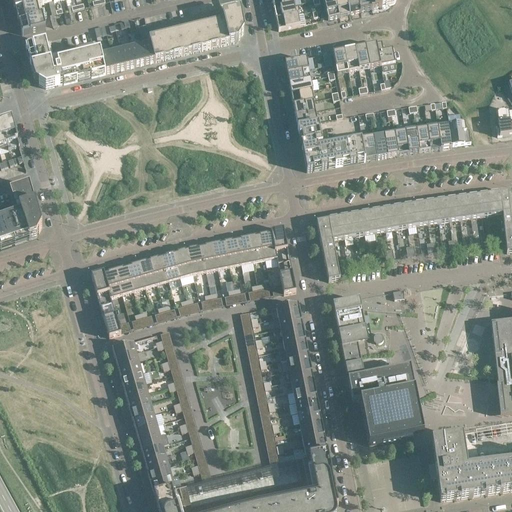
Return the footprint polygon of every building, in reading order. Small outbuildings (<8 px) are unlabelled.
[(48,4),(53,3),(52,0),(11,0),(22,36),(45,31),(39,6),(48,4)] [(292,0),(273,0),(272,0),(274,11),(293,7),(294,7),(292,0)] [(323,0),(322,0),(328,22),(339,19),(334,0),(323,0)] [(345,0),(334,0),(339,19),(349,16),(345,0)] [(360,14),(356,0),(345,0),(349,16),(360,14)] [(356,0),(360,14),(371,11),(369,2),(368,0),(356,0)] [(371,11),(392,6),(393,6),(393,5),(394,5),(394,4),(395,3),(395,2),(395,1),(395,0),(368,0),(369,2),(371,11)] [(293,7),(274,11),(276,22),(295,18),(295,17),(293,7)] [(222,18),(223,24),(224,23),(229,45),(234,44),(237,44),(244,34),(239,13),(222,18)] [(295,17),(295,18),(276,22),(278,33),(300,28),(297,17),(295,17)] [(229,45),(224,23),(223,24),(214,26),(220,48),(229,46),(229,45)] [(220,48),(214,26),(205,28),(210,50),(220,48)] [(145,27),(139,28),(142,40),(148,38),(147,33),(146,29),(145,27)] [(210,50),(205,28),(196,30),(201,52),(210,50)] [(104,29),(94,31),(96,40),(106,38),(104,29)] [(201,52),(196,30),(186,33),(192,55),(201,52)] [(192,55),(186,33),(177,35),(182,57),(192,55)] [(182,57),(177,35),(168,37),(173,59),(182,57)] [(173,59),(168,37),(158,39),(164,61),(173,59)] [(149,42),(150,44),(154,64),(164,61),(158,39),(149,42)] [(100,56),(100,54),(95,56),(97,64),(60,73),(59,71),(55,72),(56,77),(54,78),(45,43),(25,48),(35,85),(45,90),(105,76),(100,56)] [(150,44),(140,47),(144,66),(154,64),(150,44)] [(380,68),(395,65),(392,51),(383,52),(381,45),(376,47),(380,68)] [(144,66),(140,47),(130,49),(135,69),(144,66)] [(365,49),(369,70),(380,68),(376,47),(365,49)] [(130,49),(120,52),(125,71),(135,69),(130,49)] [(358,72),(369,70),(365,49),(354,51),(358,72)] [(344,53),(348,75),(358,72),(354,51),(344,53)] [(110,54),(115,73),(125,71),(120,52),(110,54)] [(348,75),(344,53),(332,55),(337,77),(348,75)] [(100,56),(105,76),(115,73),(110,54),(100,56)] [(306,60),(284,65),(287,76),(308,72),(306,60)] [(310,82),(308,72),(287,76),(289,87),(310,82)] [(311,93),(312,93),(310,82),(289,87),(291,97),(311,93)] [(293,103),(294,107),(313,104),(311,93),(291,97),(292,103),(293,103)] [(294,107),(293,108),(295,118),(315,114),(313,104),(294,107)] [(495,128),(497,139),(511,137),(509,125),(511,124),(511,112),(508,113),(508,111),(496,113),(498,128),(495,128)] [(297,129),(317,126),(315,114),(295,118),(297,129)] [(460,122),(448,124),(448,128),(449,128),(452,150),(470,147),(469,134),(465,135),(464,126),(461,126),(460,122)] [(0,126),(0,127),(7,148),(8,153),(18,150),(18,151),(19,151),(13,130),(3,125),(0,126)] [(318,126),(297,130),(299,139),(302,138),(303,145),(300,146),(301,147),(306,174),(314,173),(313,170),(320,169),(320,171),(328,170),(328,167),(334,166),(335,169),(365,163),(361,142),(354,143),(353,140),(350,141),(317,147),(322,146),(318,126)] [(448,128),(437,130),(440,151),(452,150),(449,128),(448,128)] [(440,151),(437,130),(427,131),(430,153),(440,151)] [(427,131),(416,133),(419,154),(430,153),(427,131)] [(416,133),(405,134),(405,135),(408,156),(419,154),(416,133)] [(408,156),(405,135),(394,136),(398,158),(408,156)] [(394,136),(383,138),(387,159),(398,158),(394,136)] [(383,138),(373,140),(376,161),(387,159),(383,138)] [(373,140),(362,141),(365,163),(376,161),(373,140)] [(0,247),(28,238),(29,242),(36,239),(38,235),(41,229),(29,186),(9,193),(12,202),(16,214),(0,219),(0,247)] [(511,254),(511,200),(511,195),(500,196),(503,217),(502,217),(506,255),(511,254)] [(503,217),(500,196),(489,197),(492,219),(502,217),(503,217)] [(492,219),(489,197),(478,199),(481,220),(492,219)] [(481,220),(478,199),(467,200),(470,222),(481,220)] [(470,222),(467,200),(457,202),(460,223),(470,222)] [(460,223),(457,202),(446,203),(449,225),(460,223)] [(449,225),(446,203),(435,205),(438,226),(449,225)] [(438,226),(435,205),(425,206),(428,228),(438,226)] [(428,228),(425,206),(413,208),(417,229),(428,228)] [(417,229),(413,208),(402,210),(406,231),(417,229)] [(406,231),(402,210),(392,212),(395,233),(406,231)] [(395,233),(392,212),(381,214),(385,235),(395,233)] [(385,235),(381,214),(370,215),(374,237),(385,235)] [(374,237),(370,215),(360,217),(364,239),(374,237)] [(364,239),(360,217),(349,219),(353,240),(364,239)] [(353,240),(349,219),(339,221),(342,242),(353,240)] [(342,242),(339,221),(328,223),(332,244),(342,242)] [(332,244),(328,223),(316,225),(328,283),(339,281),(332,244)] [(276,261),(277,266),(289,263),(283,232),(270,234),(271,237),(272,237),(276,261)] [(267,238),(267,237),(259,239),(264,263),(276,261),(272,237),(271,237),(267,238)] [(264,263),(259,239),(259,240),(255,240),(255,239),(248,241),(252,266),(264,263)] [(252,266),(248,241),(240,242),(240,244),(236,244),(241,268),(252,266)] [(232,245),(232,244),(224,246),(229,270),(241,268),(236,244),(232,245)] [(229,270),(224,246),(224,247),(220,247),(220,246),(212,248),(217,273),(229,270)] [(217,273),(212,248),(204,250),(205,251),(201,251),(205,275),(217,273)] [(197,252),(196,251),(188,253),(188,254),(187,254),(192,278),(205,275),(201,251),(197,252)] [(185,255),(185,254),(177,256),(177,257),(173,258),(173,257),(180,281),(192,278),(187,254),(185,255)] [(180,281),(173,257),(165,259),(165,260),(161,261),(168,284),(180,281)] [(168,284),(161,261),(157,263),(157,261),(150,264),(157,288),(168,284)] [(295,295),(289,263),(277,266),(280,282),(281,287),(283,297),(295,295)] [(157,288),(150,264),(149,264),(149,265),(146,266),(146,265),(138,267),(145,291),(157,288)] [(145,291),(138,267),(130,269),(131,270),(127,271),(133,294),(145,291)] [(133,294),(127,271),(123,272),(123,271),(115,274),(122,298),(133,294)] [(122,298),(115,274),(107,276),(108,277),(104,278),(110,301),(122,298)] [(100,309),(112,306),(110,301),(104,278),(103,275),(91,278),(100,309)] [(404,302),(403,293),(394,295),(396,302),(404,302)] [(367,340),(359,301),(332,306),(346,375),(362,372),(356,343),(367,340)] [(121,337),(118,327),(116,322),(112,306),(100,309),(109,340),(121,337)] [(300,317),(298,306),(276,310),(278,321),(300,317)] [(511,313),(511,314),(511,321),(511,322),(490,325),(499,404),(511,402),(511,313)] [(302,327),(300,317),(278,321),(280,331),(302,327)] [(304,338),(302,327),(280,331),(282,342),(304,338)] [(375,336),(375,337),(374,337),(374,338),(374,339),(373,339),(373,340),(373,341),(373,342),(373,343),(374,343),(374,344),(375,344),(375,345),(376,345),(376,346),(377,346),(378,346),(379,346),(380,346),(380,345),(381,345),(382,345),(382,344),(383,344),(383,343),(383,342),(383,341),(383,340),(383,339),(383,338),(382,338),(382,337),(381,337),(381,336),(380,336),(379,336),(378,336),(377,336),(376,336),(375,336)] [(306,348),(304,338),(282,342),(284,353),(306,348)] [(136,355),(133,345),(112,351),(115,361),(136,355)] [(308,359),(306,348),(284,353),(287,363),(308,359)] [(139,366),(136,355),(115,361),(118,372),(139,366)] [(310,370),(308,359),(287,363),(289,374),(310,370)] [(142,376),(139,366),(118,372),(121,382),(142,376)] [(312,380),(310,370),(289,374),(291,384),(312,380)] [(408,390),(405,373),(348,384),(352,405),(360,404),(369,448),(415,439),(406,391),(408,390)] [(145,386),(142,376),(121,382),(124,393),(145,386)] [(314,391),(312,380),(291,384),(293,395),(314,391)] [(148,397),(145,386),(124,393),(127,403),(148,397)] [(317,401),(314,391),(293,395),(295,406),(317,401)] [(151,407),(148,397),(127,403),(130,413),(151,407)] [(319,412),(317,401),(295,406),(297,416),(319,412)] [(431,446),(423,405),(413,407),(415,418),(422,416),(424,423),(414,424),(416,436),(421,435),(423,447),(431,446)] [(154,418),(151,407),(130,413),(133,424),(154,418)] [(321,422),(319,412),(297,416),(299,427),(321,422)] [(157,428),(154,418),(133,424),(136,434),(157,428)] [(323,433),(321,422),(299,427),(301,437),(323,433)] [(160,438),(157,428),(136,434),(139,444),(160,438)] [(325,444),(323,433),(301,437),(303,448),(325,444)] [(163,449),(160,438),(139,444),(142,455),(163,449)] [(511,464),(467,471),(462,438),(431,443),(440,503),(511,492),(511,464)] [(327,455),(325,444),(303,448),(306,459),(327,455)] [(166,459),(163,449),(142,455),(144,465),(166,459)] [(153,497),(156,506),(157,511),(335,511),(335,509),(338,508),(327,455),(306,459),(306,461),(175,492),(175,491),(153,497)] [(169,470),(166,459),(144,465),(147,476),(169,470)] [(172,480),(169,470),(147,476),(150,486),(172,480)] [(175,491),(172,480),(150,486),(153,497),(175,491)]
